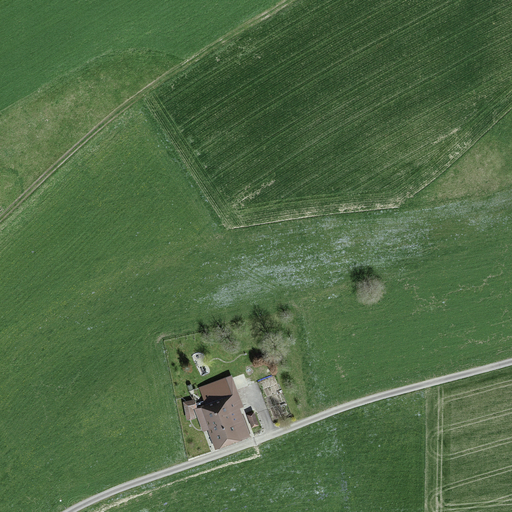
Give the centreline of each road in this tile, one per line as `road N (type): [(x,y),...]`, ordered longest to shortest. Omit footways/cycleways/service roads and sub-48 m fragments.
road 1 (track): [(71,511),(337,410),(511,365)]
road 2 (track): [(291,0),(127,104),(0,220)]
